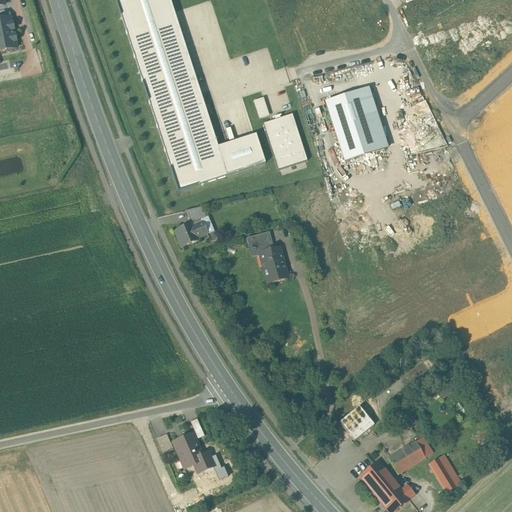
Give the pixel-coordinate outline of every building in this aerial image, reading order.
[(217,148),(168,0),(115,0),(177,192),(264,164),(255,136),(217,148)] [(0,12),(0,19),(9,18),(7,11),(4,12),(0,12)] [(0,19),(0,32),(12,30),(13,30),(12,24),(11,24),(10,18),(9,18),(0,19)] [(12,30),(0,32),(0,51),(16,49),(15,42),(16,42),(14,36),(13,36),(12,30)] [(366,90),(326,103),(345,161),(385,148),(366,90)] [(268,117),(263,98),(253,101),(259,120),(268,117)] [(511,100),(487,123),(511,151),(511,100)] [(292,115),(263,124),(277,171),(307,162),(292,115)] [(403,243),(380,172),(330,188),(353,259),(403,243)] [(201,207),(184,211),(189,223),(192,221),(193,223),(205,218),(201,207)] [(190,224),(174,231),(181,248),(197,241),(196,239),(207,235),(204,228),(202,222),(191,226),(190,224)] [(216,241),(210,225),(204,228),(207,235),(210,242),(216,241)] [(265,235),(246,239),(249,248),(256,246),(267,243),(265,235)] [(279,250),(269,252),(267,243),(256,246),(266,284),(286,279),(279,250)] [(429,368),(436,364),(430,355),(423,359),(429,368)] [(358,407),(339,422),(354,441),(374,425),(358,407)] [(197,419),(190,421),(197,438),(204,436),(197,419)] [(165,435),(156,439),(163,455),(172,451),(165,435)] [(191,435),(172,444),(180,462),(182,461),(185,468),(202,460),(191,435)] [(416,440),(387,457),(397,475),(426,457),(416,440)] [(445,455),(429,465),(446,492),(463,482),(445,455)] [(401,489),(380,462),(361,478),(388,511),(396,511),(416,496),(407,485),(401,489)]
